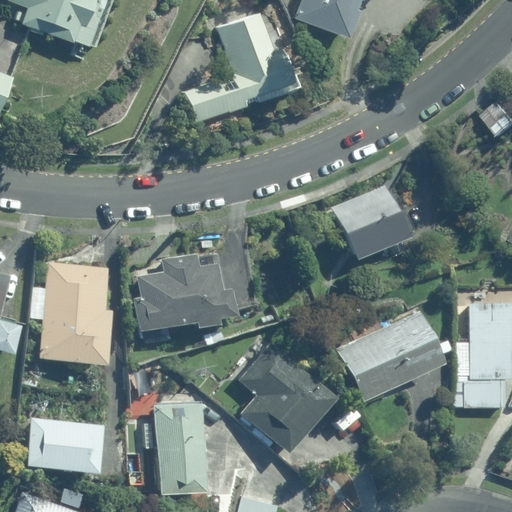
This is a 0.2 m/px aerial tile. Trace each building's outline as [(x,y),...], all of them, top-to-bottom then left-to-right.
[(93,18),(97,6),(94,0),(5,0),(5,4),(24,10),(19,26),(85,49),(95,19),(93,18)] [(300,0),(292,22),(343,41),(347,43),(357,15),(353,13),(358,2),(362,0),(300,0)] [(191,126),(244,110),(242,104),(254,100),(256,107),(300,93),(274,10),(259,14),(256,3),(212,17),(230,76),(180,92),(191,126)] [(0,107),(11,79),(0,74),(0,107)] [(332,209),(351,262),(412,239),(392,186),(332,209)] [(139,334),(191,325),(192,333),(218,329),(217,323),(235,320),(230,292),(223,293),(219,268),(195,272),(193,260),(162,265),(164,277),(138,281),(141,299),(134,300),(139,334)] [(35,360),(103,367),(108,312),(102,311),(106,270),(45,264),(35,360)] [(14,320),(0,316),(0,297),(5,279),(0,277),(0,356),(11,359),(18,327),(13,326),(14,320)] [(502,381),(511,381),(511,353),(511,352),(511,305),(452,305),(451,409),(502,409),(502,381)] [(360,404),(442,365),(416,310),(335,349),(360,404)] [(233,384),(254,401),(236,421),(269,449),(272,445),(287,458),(336,402),(268,344),(233,384)] [(202,496),(198,406),(149,409),(150,422),(135,423),(136,449),(145,449),(147,489),(154,489),(155,498),(202,496)] [(26,468),(94,474),(98,429),(31,422),(26,468)] [(15,489),(8,511),(75,511),(82,493),(63,487),(59,502),(15,489)] [(238,511),(274,511),(276,507),(243,498),(238,511)]
